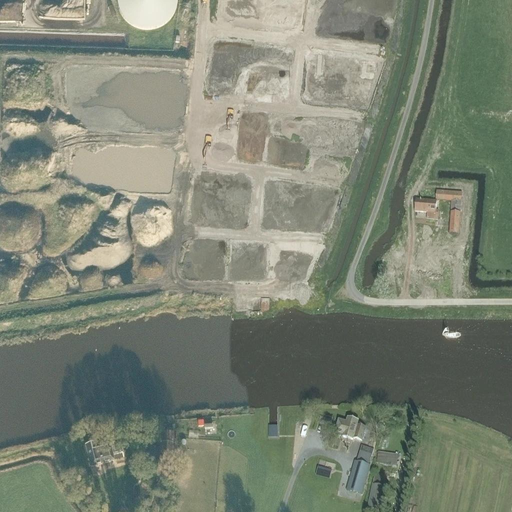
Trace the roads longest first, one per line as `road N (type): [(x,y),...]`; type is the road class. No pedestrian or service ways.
road 1 (unclassified): [(511,302),(367,300),(350,288),(415,81),(430,0)]
road 2 (unknown): [(202,0),(189,138)]
